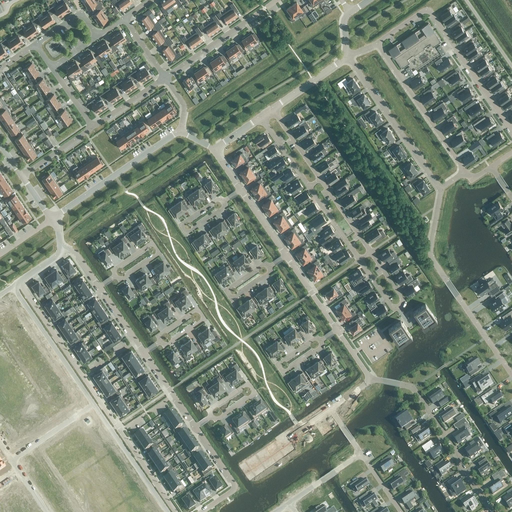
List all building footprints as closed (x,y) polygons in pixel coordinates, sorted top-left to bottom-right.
[(63,0),(65,2),(60,5),(65,13),(67,11),(68,12),(71,10),(66,4),(69,2),(67,0),(63,0)] [(94,0),(91,0),(85,4),(87,6),(86,7),(88,10),(94,6),(96,8),(101,5),(103,4),(101,1),(99,2),(98,0),(97,0),(95,2),(94,0)] [(116,0),(115,0),(119,6),(120,5),(122,9),(127,6),(123,0),(117,0),(117,1),(116,0)] [(171,6),(166,0),(162,0),(160,2),(163,6),(160,8),(165,15),(168,13),(166,10),(171,6)] [(303,7),(301,8),(296,2),(291,6),(299,17),(306,12),(303,7)] [(232,8),(227,11),(232,20),(238,16),(235,12),(238,10),(233,3),(230,5),(232,8)] [(53,6),(50,8),(53,13),(56,11),(60,17),(63,15),(63,14),(65,13),(60,5),(55,9),(53,6)] [(101,5),(96,8),(98,11),(92,15),(94,18),(95,18),(96,20),(104,14),(101,9),(103,8),(101,5)] [(445,21),(454,14),(456,13),(451,5),(444,10),(446,12),(444,13),(441,15),(445,21)] [(299,17),(291,6),(287,9),(291,15),(288,17),(292,22),(295,20),(293,17),(297,14),(299,17)] [(49,12),(44,16),(49,24),(51,22),(52,23),(55,21),(51,15),(53,13),(50,8),(47,10),(49,12)] [(144,25),(152,19),(149,14),(152,12),(150,9),(142,14),(144,17),(140,20),(144,25)] [(232,20),(227,11),(222,15),(220,12),(217,14),(222,21),(224,19),(227,23),(232,20)] [(104,14),(96,20),(98,22),(97,23),(99,26),(102,24),(102,25),(106,22),(105,21),(108,20),(104,14)] [(459,22),(454,14),(445,21),(448,26),(449,25),(453,22),(454,25),(459,22)] [(214,20),(209,24),(215,32),(220,28),(217,24),(220,22),(215,15),(212,17),(214,20)] [(37,17),(34,19),(38,24),(40,22),(45,28),(47,26),(47,25),(49,24),(44,16),(39,20),(37,17)] [(33,23),(28,27),(33,35),(36,33),(36,34),(39,32),(35,26),(38,24),(34,19),(31,21),(33,23)] [(155,23),(152,19),(144,25),(147,30),(151,27),(153,29),(160,24),(158,21),(155,23)] [(408,59),(413,55),(414,56),(425,49),(424,48),(430,44),(433,47),(441,42),(433,31),(432,31),(431,30),(432,29),(428,23),(389,50),(393,56),(394,55),(396,57),(394,58),(402,69),(410,63),(408,59)] [(453,32),(456,37),(466,31),(461,23),(456,27),(457,29),(456,30),(453,32)] [(162,27),(160,24),(153,29),(155,32),(151,35),(154,40),(163,34),(160,29),(162,27)] [(215,32),(209,24),(204,27),(202,24),(199,26),(204,33),(207,31),(210,36),(215,32)] [(21,28),(18,30),(22,35),(25,33),(29,39),(32,37),(31,36),(33,35),(28,27),(23,30),(21,28)] [(196,32),(191,36),(197,44),(203,40),(200,36),(202,34),(198,27),(194,29),(196,32)] [(466,31),(456,37),(460,42),(463,40),(464,39),(466,42),(473,37),(468,29),(466,31)] [(22,35),(18,30),(16,32),(18,34),(12,38),(18,46),(20,44),(21,45),(23,43),(19,37),(22,35)] [(120,31),(115,34),(121,43),(126,39),(128,42),(130,40),(127,35),(124,37),(120,31)] [(246,36),(253,46),(257,42),(256,41),(258,39),(255,34),(253,36),(251,33),(246,36)] [(121,43),(115,34),(110,38),(115,44),(112,45),(115,50),(118,49),(116,46),(121,43)] [(163,34),(154,40),(157,45),(162,42),(163,45),(171,40),(169,37),(166,39),(163,34)] [(197,44),(191,36),(187,39),(185,36),(181,38),(187,45),(189,44),(192,48),(197,44)] [(248,49),(253,46),(246,36),(242,39),(243,42),(241,44),(246,51),(249,50),(248,49)] [(18,46),(12,38),(7,41),(6,39),(3,41),(6,46),(9,44),(13,50),(16,48),(15,47),(18,46)] [(165,47),(161,50),(165,55),(173,49),(170,45),(173,43),(171,40),(163,45),(165,47)] [(215,48),(226,42),(225,40),(214,46),(215,48)] [(464,49),(468,54),(477,48),(472,40),(467,43),(469,46),(468,47),(464,49)] [(115,50),(112,45),(110,47),(105,41),(100,44),(106,53),(111,50),(113,52),(115,50)] [(106,53),(100,44),(95,48),(100,54),(97,56),(101,61),(103,59),(101,56),(106,53)] [(230,47),(237,56),(244,52),(239,45),(237,47),(235,44),(230,47)] [(446,54),(440,45),(437,48),(442,56),(446,54)] [(230,61),(237,56),(230,47),(226,50),(228,53),(225,54),(230,61)] [(477,48),(468,54),(471,59),(475,57),(476,56),(478,58),(482,55),(477,48)] [(181,55),(179,52),(176,54),(173,49),(165,55),(168,60),(172,57),(174,60),(181,55)] [(91,51),(86,55),(92,63),(96,60),(99,63),(101,61),(97,56),(95,57),(91,51)] [(92,63),(86,55),(81,58),(85,64),(82,66),(86,71),(88,69),(87,66),(92,63)] [(125,63),(131,58),(129,55),(122,59),(125,63)] [(219,55),(215,58),(220,66),(221,67),(226,64),(224,62),(227,61),(223,56),(221,57),(219,55)] [(480,71),(490,64),(484,56),(479,60),(480,63),(476,66),(480,71)] [(220,66),(215,58),(210,61),(212,64),(209,65),(213,71),(220,66)] [(441,59),(436,62),(442,72),(453,65),(448,58),(443,62),(441,59)] [(86,71),(82,66),(80,68),(76,61),(71,65),(77,73),(82,70),(83,73),(86,71)] [(27,74),(35,69),(33,66),(34,66),(32,63),(30,65),(29,64),(25,66),(26,67),(21,71),(22,73),(25,71),(27,74)] [(139,68),(141,71),(147,79),(151,76),(147,70),(150,68),(146,63),(139,68)] [(495,71),(490,64),(480,71),(483,76),(487,73),(489,75),(495,71)] [(77,73),(71,65),(66,68),(70,74),(68,76),(71,81),(75,78),(74,76),(77,73)] [(199,69),(205,78),(212,74),(207,67),(205,68),(203,66),(199,69)] [(415,75),(409,67),(406,69),(411,77),(415,75)] [(36,71),(35,69),(27,74),(31,79),(28,81),(30,84),(35,80),(33,77),(39,73),(37,70),(36,71)] [(198,83),(205,78),(199,69),(194,72),(196,75),(194,76),(198,83)] [(147,79),(141,71),(138,73),(136,70),(131,73),(135,78),(138,76),(142,82),(147,79)] [(135,78),(131,73),(127,76),(129,79),(126,81),(132,89),(136,86),(132,80),(135,78)] [(417,79),(411,83),(416,89),(425,83),(421,77),(421,76),(420,73),(415,76),(417,79)] [(454,85),(462,79),(458,73),(453,77),(451,74),(446,78),(449,82),(451,81),(454,85)] [(491,87),(500,81),(495,73),(490,77),(492,79),(488,82),(491,87)] [(189,89),(194,86),(193,84),(195,83),(192,78),(189,79),(188,77),(183,80),(183,81),(182,82),(185,85),(186,85),(189,89)] [(345,78),(337,83),(340,87),(343,85),(345,88),(348,86),(353,93),(359,88),(357,85),(357,84),(355,82),(352,78),(347,82),(347,81),(345,78)] [(441,87),(446,84),(442,78),(437,82),(440,86),(441,87)] [(35,80),(30,84),(32,86),(35,85),(38,90),(46,84),(44,82),(45,81),(43,79),(37,83),(35,80)] [(121,80),(117,84),(120,88),(123,87),(127,93),(132,89),(126,81),(123,83),(121,80)] [(502,80),(500,81),(491,87),(495,93),(499,89),(501,92),(508,87),(502,80)] [(46,84),(38,90),(41,95),(39,96),(41,99),(46,96),(44,93),(50,89),(48,86),(47,87),(46,84)] [(114,89),(111,91),(117,100),(122,96),(117,90),(120,88),(117,84),(112,87),(114,89)] [(425,96),(422,98),(426,105),(430,103),(433,101),(433,100),(436,98),(432,92),(433,91),(431,88),(425,92),(427,94),(425,96)] [(474,95),(469,89),(466,91),(463,88),(457,92),(460,96),(464,102),(467,100),(468,100),(471,98),(471,97),(474,95)] [(503,104),(511,98),(507,90),(502,94),(504,96),(499,99),(503,104)] [(105,92),(102,94),(105,99),(108,97),(112,103),(117,100),(111,91),(106,94),(105,92)] [(46,96),(41,99),(43,102),(45,100),(49,105),(56,100),(55,98),(56,97),(54,94),(48,98),(46,96)] [(105,99),(102,94),(99,96),(101,98),(96,101),(102,110),(107,107),(103,101),(105,99)] [(367,99),(364,94),(357,99),(355,96),(350,99),(347,101),(349,104),(352,102),(354,106),(359,102),(363,108),(364,107),(365,108),(368,106),(367,105),(370,103),(369,102),(370,102),(368,99),(367,99)] [(511,97),(511,98),(503,104),(506,109),(511,106),(511,108),(511,97)] [(56,100),(49,105),(51,108),(48,110),(52,115),(57,111),(55,109),(61,105),(59,102),(58,102),(56,100)] [(102,110),(96,101),(91,105),(90,102),(87,104),(90,109),(93,107),(97,113),(102,110)] [(447,108),(443,102),(437,107),(439,110),(433,114),(437,121),(446,114),(444,110),(447,108)] [(170,103),(166,106),(171,114),(176,110),(174,107),(173,107),(170,103)] [(474,117),(484,110),(479,103),(473,107),(471,104),(464,108),(467,112),(470,110),(474,117)] [(160,109),(166,117),(167,118),(171,115),(171,114),(166,106),(165,106),(160,109)] [(158,110),(156,112),(162,120),(166,117),(160,109),(159,107),(157,108),(158,110)] [(9,114),(5,109),(0,112),(0,116),(1,119),(9,114)] [(57,111),(52,115),(55,120),(58,118),(60,121),(67,116),(66,114),(67,113),(65,110),(59,114),(57,111)] [(371,114),(369,111),(362,115),(366,121),(371,118),(373,122),(372,123),(374,126),(375,125),(376,126),(378,124),(379,125),(382,123),(381,122),(382,121),(375,111),(371,114)] [(162,120),(156,112),(152,115),(157,123),(162,120)] [(10,113),(9,114),(1,119),(5,124),(15,117),(16,117),(15,115),(12,116),(10,113)] [(287,121),(291,127),(301,120),(296,114),(292,116),(293,117),(287,121)] [(157,123),(152,115),(147,118),(153,127),(157,123)] [(457,121),(453,115),(447,120),(449,123),(442,128),(447,134),(457,127),(454,123),(457,121)] [(67,116),(60,121),(63,126),(66,124),(66,125),(70,123),(69,122),(72,120),(70,117),(69,118),(67,116)] [(16,119),(15,117),(5,124),(8,129),(16,124),(14,121),(16,119)] [(36,121),(34,117),(25,123),(28,127),(36,121)] [(489,126),(493,124),(489,118),(483,122),(481,119),(473,124),(477,130),(481,127),(483,131),(486,128),(487,129),(490,127),(489,126)] [(143,121),(138,124),(144,133),(149,129),(143,121)] [(299,125),(301,127),(294,132),(299,139),(308,132),(306,129),(309,127),(305,121),(299,125)] [(19,129),(16,124),(8,129),(12,134),(19,129)] [(134,127),(140,136),(144,133),(138,124),(134,127)] [(129,130),(135,139),(140,136),(134,127),(129,130)] [(389,132),(387,128),(382,132),(380,129),(375,133),(379,139),(383,137),(387,143),(390,141),(390,142),(394,140),(393,139),(394,138),(392,135),(390,131),(389,132)] [(131,142),(135,139),(129,130),(125,133),(131,142)] [(463,134),(461,131),(456,135),(458,137),(452,141),(456,148),(466,142),(462,135),(463,134)] [(125,133),(120,136),(126,145),(131,142),(125,133)] [(307,150),(312,147),(316,144),(313,139),(315,138),(312,133),(306,137),(308,140),(302,144),(307,150)] [(492,134),(487,138),(489,141),(491,140),(495,146),(504,140),(500,133),(494,137),(492,134)] [(19,145),(26,140),(23,134),(15,139),(19,145)] [(259,136),(254,140),(258,145),(260,144),(262,147),(271,141),(267,135),(261,139),(259,136)] [(126,145),(120,136),(117,138),(116,136),(114,138),(119,145),(118,146),(120,149),(126,145)] [(26,140),(19,145),(22,150),(31,144),(32,143),(31,141),(28,142),(26,140)] [(470,147),(473,152),(481,146),(478,141),(470,147)] [(31,144),(22,150),(26,155),(34,149),(31,144)] [(324,155),(322,152),(325,149),(322,144),(312,150),(314,153),(310,156),(315,162),(324,155)] [(403,151),(399,145),(395,148),(393,146),(388,149),(391,154),(394,152),(399,159),(402,157),(403,158),(405,156),(405,155),(405,154),(406,154),(404,150),(403,151)] [(279,153),(274,146),(266,152),(270,158),(279,153)] [(36,151),(34,149),(26,155),(30,160),(33,158),(32,157),(40,152),(39,150),(36,151)] [(263,150),(254,156),(256,159),(265,153),(263,150)] [(243,164),(248,161),(242,153),(231,160),(235,166),(241,162),(243,164)] [(476,159),(472,153),(463,159),(468,165),(476,159)] [(100,160),(97,156),(92,159),(98,167),(103,164),(101,160),(100,160)] [(278,158),(275,160),(268,164),(271,169),(275,167),(277,170),(287,164),(283,158),(280,160),(278,158)] [(98,167),(92,159),(87,162),(93,170),(98,167)] [(93,170),(87,162),(83,165),(89,174),(93,170)] [(322,172),(328,168),(330,171),(335,167),(334,164),(330,167),(326,162),(320,166),(318,167),(322,172)] [(417,172),(410,162),(404,167),(404,168),(406,171),(407,171),(409,174),(407,176),(410,181),(415,177),(413,175),(417,172)] [(239,172),(243,177),(251,171),(246,164),(244,165),(245,168),(239,172)] [(89,174),(83,165),(78,168),(79,169),(84,177),(89,174)] [(330,184),(337,180),(338,179),(334,173),(337,171),(335,168),(330,172),(332,174),(326,178),(330,184)] [(84,177),(79,169),(74,173),(79,180),(84,177)] [(282,176),(286,182),(295,176),(290,169),(288,171),(287,171),(283,174),(282,171),(276,175),(272,178),(274,182),(282,176)] [(246,182),(253,178),(254,181),(259,177),(257,174),(256,175),(252,171),(243,177),(246,182)] [(44,176),(41,178),(45,183),(54,178),(50,173),(45,177),(44,176)] [(54,178),(45,183),(48,188),(57,182),(54,178)] [(254,194),(264,187),(261,183),(262,182),(260,179),(255,182),(257,185),(251,189),(254,194)] [(344,179),(337,184),(339,186),(334,190),(336,192),(335,192),(337,194),(338,196),(348,190),(345,185),(348,184),(344,179)] [(215,183),(214,184),(211,180),(203,185),(209,193),(218,187),(215,183)] [(289,183),(283,187),(287,192),(290,190),(293,194),(303,187),(298,180),(291,186),(289,183)] [(412,183),(415,188),(418,187),(423,194),(426,192),(427,193),(429,191),(429,190),(430,190),(423,180),(419,183),(417,180),(412,183)] [(0,184),(0,190),(0,191),(9,185),(6,181),(0,184)] [(60,186),(57,182),(48,188),(51,192),(60,186)] [(357,186),(350,191),(353,195),(360,190),(362,193),(366,191),(361,184),(357,186)] [(4,196),(12,190),(9,185),(0,191),(4,196)] [(60,186),(51,192),(55,198),(58,196),(58,195),(63,191),(60,186)] [(265,186),(264,187),(254,194),(258,199),(264,194),(266,197),(270,193),(268,191),(265,186)] [(193,192),(199,200),(206,195),(203,190),(200,192),(198,189),(193,192)] [(199,200),(193,192),(188,195),(190,199),(188,201),(191,206),(199,200)] [(301,192),(294,197),(296,200),(297,199),(301,205),(310,198),(306,192),(303,194),(301,192)] [(356,201),(352,194),(342,201),(346,208),(356,201)] [(10,205),(11,205),(18,200),(15,195),(8,199),(7,198),(4,200),(6,203),(7,202),(10,205)] [(262,205),(265,210),(274,204),(269,197),(266,198),(268,201),(262,205)] [(183,199),(175,204),(181,213),(189,207),(183,199)] [(11,205),(14,209),(21,204),(18,200),(11,205)] [(498,202),(488,209),(493,216),(494,215),(497,220),(503,216),(500,211),(503,209),(498,202)] [(13,210),(16,214),(24,208),(21,204),(14,209),(13,210)] [(181,213),(175,204),(168,210),(173,218),(181,213)] [(280,211),(275,204),(265,210),(269,215),(276,210),(278,213),(280,211)] [(314,204),(306,209),(305,207),(296,213),(298,216),(305,211),(308,216),(318,210),(314,204)] [(12,215),(7,206),(3,208),(8,218),(12,215)] [(359,218),(366,213),(363,209),(361,210),(358,207),(350,213),(354,219),(357,216),(359,218)] [(19,219),(27,213),(24,208),(16,214),(19,219)] [(273,221),(277,226),(287,219),(284,214),(285,214),(283,211),(278,215),(280,217),(273,221)] [(235,212),(226,218),(232,227),(239,221),(236,217),(238,216),(235,212)] [(27,221),(31,218),(27,213),(19,219),(17,220),(18,222),(20,221),(22,223),(27,220),(27,221)] [(372,217),(369,213),(358,220),(360,223),(358,224),(362,231),(371,225),(368,220),(372,217)] [(322,215),(312,222),(316,228),(312,231),(314,234),(319,230),(317,228),(326,222),(322,215)] [(287,219),(277,226),(280,231),(288,226),(290,228),(293,226),(287,219)] [(508,236),(511,233),(511,223),(511,224),(508,219),(502,223),(505,228),(504,229),(508,236)] [(223,220),(216,225),(221,233),(226,229),(224,226),(226,224),(223,220)] [(135,225),(133,227),(133,228),(135,231),(141,240),(146,237),(142,231),(145,228),(141,222),(135,225)] [(9,225),(15,233),(18,231),(13,223),(9,225)] [(216,225),(208,230),(211,235),(213,238),(216,236),(221,233),(216,225)] [(334,233),(330,227),(321,233),(324,236),(319,240),(322,245),(332,238),(331,235),(334,233)] [(133,228),(126,233),(130,239),(132,237),(136,243),(141,240),(135,231),(133,228)] [(285,238),(288,243),(299,235),(296,231),(296,230),(294,228),(289,231),(291,233),(285,238)] [(386,235),(382,230),(379,232),(376,228),(368,234),(366,236),(370,242),(376,238),(378,241),(386,235)] [(198,237),(204,245),(211,240),(206,232),(198,237)] [(299,235),(288,243),(291,248),(298,243),(299,246),(304,242),(302,239),(302,240),(299,235)] [(118,243),(124,252),(129,249),(125,243),(127,241),(124,236),(119,239),(121,241),(118,243)] [(204,245),(198,237),(190,243),(196,251),(204,245)] [(328,250),(331,248),(334,252),(335,251),(335,252),(337,250),(343,245),(338,239),(331,244),(330,241),(324,245),(328,250)] [(119,255),(124,252),(118,243),(115,245),(113,243),(109,246),(112,251),(115,249),(119,255)] [(260,249),(256,244),(250,249),(253,253),(251,254),(254,259),(256,258),(257,258),(263,254),(263,253),(260,249)] [(296,254),(299,259),(306,254),(309,252),(304,245),(301,247),(303,249),(296,254)] [(104,250),(105,252),(99,256),(106,265),(113,261),(108,255),(110,254),(107,248),(104,250)] [(343,253),(341,250),(333,256),(337,262),(339,261),(341,264),(351,257),(347,251),(343,253)] [(385,251),(382,253),(382,254),(380,255),(384,261),(389,257),(391,260),(397,256),(394,251),(391,254),(388,250),(385,252),(385,251)] [(243,254),(238,258),(244,266),(252,261),(248,256),(246,258),(243,254)] [(306,254),(299,259),(303,264),(309,260),(311,262),(316,259),(312,254),(308,256),(306,254)] [(388,268),(392,274),(395,272),(398,270),(400,268),(398,264),(401,262),(398,257),(392,261),(394,264),(388,268)] [(234,261),(231,263),(233,266),(237,271),(244,266),(238,258),(234,261)] [(313,266),(307,270),(311,275),(320,269),(322,267),(318,263),(317,260),(312,263),(313,266)] [(69,261),(63,265),(66,269),(68,272),(65,273),(69,278),(74,275),(72,272),(75,270),(69,261)] [(158,264),(164,273),(169,270),(170,272),(173,271),(169,266),(167,267),(163,261),(161,263),(160,263),(158,264)] [(158,281),(163,278),(161,275),(164,273),(158,264),(155,266),(155,267),(153,268),(157,274),(155,276),(158,281)] [(234,273),(231,268),(228,265),(226,267),(225,267),(219,271),(225,279),(234,273)] [(56,269),(51,273),(57,283),(58,284),(62,281),(63,283),(67,280),(63,274),(60,275),(59,274),(56,269)] [(320,269),(311,275),(314,280),(321,275),(323,278),(325,276),(320,269)] [(363,275),(359,270),(357,271),(356,271),(354,273),(351,275),(354,279),(351,281),(354,286),(359,282),(358,279),(363,275)] [(225,279),(219,271),(213,275),(219,284),(225,279)] [(51,273),(45,277),(48,281),(49,283),(47,285),(50,290),(53,288),(52,286),(57,283),(51,273)] [(396,280),(399,283),(400,284),(405,280),(407,283),(413,279),(409,275),(407,277),(404,273),(401,275),(401,274),(398,276),(398,277),(396,278),(396,280)] [(146,274),(141,277),(147,286),(149,284),(151,286),(156,283),(152,278),(150,280),(146,274)] [(141,277),(136,280),(140,286),(137,288),(141,293),(143,291),(142,289),(147,286),(141,277)] [(285,287),(282,282),(283,282),(280,278),(271,284),(277,292),(285,287)] [(419,283),(416,278),(408,284),(410,287),(404,291),(405,292),(407,296),(408,297),(411,295),(414,293),(416,291),(414,287),(419,283)] [(82,279),(75,284),(78,289),(86,284),(82,279)] [(361,290),(363,294),(366,292),(367,293),(369,291),(369,290),(372,288),(368,282),(365,284),(363,281),(355,287),(358,292),(361,290)] [(487,281),(477,288),(482,296),(488,291),(490,295),(499,288),(495,282),(490,285),(487,281)] [(38,282),(32,286),(34,288),(33,288),(35,292),(36,291),(39,295),(43,292),(45,294),(49,291),(46,286),(45,286),(43,288),(42,286),(38,282)] [(86,284),(78,289),(81,294),(89,289),(86,284)] [(135,296),(138,294),(135,289),(132,291),(128,285),(123,289),(129,298),(134,294),(135,296)] [(260,292),(266,300),(272,296),(270,292),(272,291),(269,286),(260,292)] [(336,291),(333,287),(324,293),(326,295),(325,295),(327,299),(328,298),(329,299),(336,295),(337,297),(343,294),(339,289),(336,291)] [(89,289),(81,294),(85,299),(92,294),(89,289)] [(187,295),(189,294),(185,289),(181,292),(182,295),(180,296),(180,297),(187,307),(192,303),(187,295)] [(266,300),(260,292),(254,296),(259,304),(266,300)] [(500,298),(490,305),(494,311),(498,309),(500,312),(504,309),(502,306),(505,304),(501,299),(505,296),(503,292),(498,295),(500,298)] [(370,296),(367,298),(369,302),(366,304),(370,309),(375,305),(373,302),(379,298),(378,297),(379,297),(376,294),(375,293),(372,294),(369,296),(370,296)] [(180,297),(177,299),(176,297),(171,300),(174,305),(176,303),(181,311),(187,307),(180,297)] [(95,298),(87,303),(91,308),(98,303),(95,298)] [(243,303),(251,314),(249,311),(257,306),(251,298),(243,303)] [(347,302),(345,298),(339,303),(341,306),(336,309),(336,310),(336,311),(338,314),(339,314),(348,308),(345,303),(347,302)] [(52,300),(45,305),(48,310),(56,304),(54,301),(52,299),(52,300)] [(165,307),(162,308),(169,319),(175,315),(169,307),(171,306),(168,301),(163,304),(165,307)] [(98,303),(91,308),(94,312),(102,307),(98,303)] [(251,314),(243,303),(236,308),(242,317),(245,314),(246,317),(251,314)] [(56,304),(48,310),(51,314),(59,309),(61,307),(60,306),(58,307),(56,304)] [(435,318),(425,304),(413,312),(414,314),(418,320),(422,326),(435,318)] [(387,310),(385,306),(384,306),(384,305),(378,309),(376,306),(370,310),(374,315),(377,313),(379,316),(382,315),(385,313),(387,311),(387,310)] [(102,307),(94,312),(97,317),(105,312),(102,307)] [(169,319),(162,308),(157,312),(155,309),(153,311),(156,316),(158,314),(164,322),(169,319)] [(348,308),(339,314),(340,315),(339,315),(341,319),(342,318),(342,319),(349,315),(350,317),(355,314),(354,311),(351,313),(348,308)] [(59,309),(51,314),(55,319),(62,314),(65,312),(64,312),(63,310),(61,312),(59,309)] [(504,322),(501,324),(506,330),(511,325),(511,309),(508,313),(502,316),(504,319),(503,320),(504,322)] [(99,320),(97,322),(98,323),(100,326),(106,322),(104,319),(106,318),(108,317),(105,312),(97,317),(99,320)] [(145,320),(145,321),(144,321),(151,331),(157,327),(153,321),(155,319),(152,314),(149,316),(150,317),(145,320)] [(353,335),(362,328),(359,325),(363,322),(359,317),(353,321),(355,323),(348,328),(349,330),(351,334),(352,333),(353,335)] [(65,318),(57,323),(61,328),(68,323),(65,318)] [(312,323),(310,324),(307,320),(300,325),(305,333),(314,327),(312,323)] [(398,343),(410,335),(402,323),(400,321),(388,329),(397,343),(398,343)] [(68,323),(61,328),(64,333),(72,328),(73,327),(69,322),(68,323)] [(106,322),(100,326),(102,329),(104,327),(107,332),(115,327),(112,322),(109,323),(108,324),(106,322)] [(18,333),(13,336),(15,339),(27,331),(26,329),(23,325),(23,324),(16,329),(18,333)] [(177,327),(178,328),(172,331),(174,334),(184,327),(182,324),(177,327)] [(214,329),(211,331),(208,326),(203,330),(210,340),(212,338),(215,342),(220,338),(214,329)] [(107,332),(106,332),(109,337),(118,331),(115,327),(107,332)] [(72,328),(64,333),(67,338),(75,332),(72,328)] [(294,328),(290,332),(295,340),(303,335),(299,330),(297,332),(294,328)] [(203,330),(197,334),(202,341),(200,342),(204,349),(207,347),(205,343),(210,340),(203,330)] [(27,331),(15,339),(17,342),(22,339),(25,342),(32,338),(31,337),(32,337),(29,333),(27,331)] [(75,332),(67,338),(71,342),(74,340),(75,343),(82,338),(77,331),(75,332)] [(118,331),(109,337),(113,342),(121,336),(118,331)] [(285,336),(282,338),(284,340),(288,345),(295,340),(290,332),(285,335),(285,336)] [(191,338),(185,342),(192,352),(195,350),(197,353),(201,350),(197,344),(195,345),(191,338)] [(277,341),(272,344),(278,352),(285,347),(282,342),(280,340),(277,341)] [(84,341),(74,347),(77,352),(85,347),(87,346),(84,341)] [(30,350),(25,353),(27,356),(39,348),(37,346),(38,346),(35,342),(34,342),(27,347),(30,350)] [(185,342),(180,346),(184,353),(182,354),(186,360),(191,357),(189,354),(192,352),(185,342)] [(272,344),(264,349),(270,358),(278,352),(272,344)] [(85,347),(77,352),(81,357),(88,352),(85,347)] [(39,348),(27,356),(29,360),(34,356),(36,360),(43,355),(39,348)] [(131,350),(122,356),(126,361),(134,355),(133,353),(131,351),(131,350)] [(177,361),(180,365),(184,362),(179,355),(177,356),(173,351),(168,354),(174,363),(177,361)] [(324,356),(324,357),(322,358),(326,363),(328,362),(331,366),(337,361),(334,356),(331,352),(330,351),(324,356)] [(88,352),(81,357),(84,362),(91,357),(88,352)] [(38,363),(34,366),(36,369),(48,361),(43,355),(36,360),(38,363)] [(134,355),(126,361),(129,366),(138,360),(137,359),(136,358),(134,355)] [(469,363),(465,365),(468,369),(466,370),(471,377),(477,373),(474,369),(480,365),(476,358),(472,360),(468,362),(469,363)] [(138,360),(129,366),(132,370),(141,365),(139,362),(138,360)] [(312,365),(318,373),(326,368),(320,360),(312,365)] [(48,361),(36,369),(38,373),(43,369),(45,373),(52,368),(52,367),(50,363),(49,363),(48,361)] [(233,369),(230,371),(231,371),(237,381),(243,377),(238,370),(240,369),(236,363),(231,366),(233,369)] [(132,370),(131,371),(136,379),(142,375),(140,372),(144,370),(144,369),(142,367),(141,365),(132,370)] [(318,373),(312,365),(305,370),(311,378),(318,373)] [(95,375),(93,376),(97,381),(106,375),(101,368),(94,373),(95,375)] [(342,378),(348,375),(346,370),(340,373),(342,378)] [(231,371),(226,375),(224,373),(222,374),(225,379),(227,378),(232,385),(237,381),(231,371)] [(50,380),(45,383),(48,387),(59,378),(58,376),(56,372),(55,372),(48,377),(50,380)] [(302,372),(295,377),(300,385),(308,380),(302,372)] [(330,373),(327,375),(331,382),(335,380),(330,373)] [(106,375),(97,381),(98,383),(100,385),(100,386),(109,379),(106,375)] [(142,375),(136,379),(140,384),(141,386),(151,379),(149,377),(148,375),(144,377),(142,375)] [(218,380),(213,383),(220,393),(226,389),(221,382),(223,381),(219,376),(216,378),(218,380)] [(481,376),(471,382),(476,389),(479,387),(482,391),(492,384),(487,377),(483,379),(481,376)] [(300,385),(295,377),(287,382),(293,391),(300,385)] [(59,378),(48,387),(50,390),(55,386),(57,390),(64,385),(64,384),(61,380),(61,381),(59,378)] [(109,379),(100,386),(102,388),(103,390),(112,384),(109,379)] [(141,386),(140,387),(144,392),(146,391),(154,384),(153,382),(151,380),(151,379),(141,386)] [(207,384),(204,386),(208,391),(210,390),(215,397),(220,393),(213,383),(210,386),(208,383),(207,384)] [(112,384),(103,390),(105,393),(106,395),(107,395),(111,393),(112,395),(118,391),(116,388),(115,389),(112,384)] [(147,393),(145,395),(148,399),(154,395),(152,393),(158,389),(157,389),(156,387),(154,384),(146,391),(147,393)] [(195,395),(196,396),(195,396),(202,406),(208,401),(204,395),(206,394),(202,388),(197,391),(199,393),(195,395)] [(443,397),(443,396),(438,389),(428,396),(433,404),(437,401),(438,403),(441,407),(449,402),(446,397),(444,399),(443,397)] [(114,398),(110,400),(113,405),(123,399),(120,394),(121,393),(119,390),(118,391),(112,395),(114,398)] [(491,406),(503,398),(499,392),(493,396),(491,392),(481,399),(482,401),(483,402),(485,406),(489,403),(491,405),(490,405),(491,406)] [(7,393),(0,397),(0,407),(6,403),(4,400),(9,396),(7,393)] [(72,397),(67,400),(73,408),(77,405),(72,397)] [(123,399),(113,405),(115,408),(116,410),(117,410),(126,404),(129,402),(127,400),(125,401),(123,399)] [(67,400),(63,403),(68,411),(73,408),(67,400)] [(260,402),(255,406),(261,415),(269,410),(264,403),(262,404),(260,402)] [(6,403),(0,407),(0,408),(4,414),(16,406),(14,403),(9,406),(6,403)] [(63,403),(58,406),(64,414),(68,411),(63,403)] [(126,404),(117,410),(118,412),(120,414),(120,415),(129,409),(126,404)] [(16,406),(4,414),(5,416),(5,417),(8,420),(8,421),(15,416),(13,413),(18,409),(16,406)] [(249,409),(251,412),(248,413),(253,420),(261,415),(255,406),(249,409)] [(440,416),(445,423),(455,415),(451,409),(449,406),(444,410),(445,412),(440,416)] [(53,408),(49,411),(54,419),(59,416),(53,408)] [(495,412),(488,417),(490,421),(495,417),(498,422),(502,419),(504,421),(511,415),(508,408),(497,416),(495,412)] [(49,411),(44,414),(50,422),(54,419),(49,411)] [(166,411),(161,415),(167,423),(168,422),(167,421),(176,416),(172,411),(168,414),(166,411)] [(395,419),(397,422),(402,429),(404,427),(406,431),(412,427),(409,424),(412,422),(408,415),(409,414),(406,411),(395,419)] [(44,414),(39,417),(45,425),(50,422),(44,414)] [(247,417),(245,418),(242,414),(237,418),(243,427),(251,422),(247,417)] [(176,416),(167,421),(168,422),(171,426),(179,421),(176,416)] [(237,418),(231,422),(235,427),(233,429),(236,434),(239,432),(238,431),(243,427),(237,418)] [(459,432),(453,436),(458,444),(470,437),(469,436),(464,429),(466,428),(464,424),(467,423),(464,419),(453,426),(456,429),(459,432)] [(35,421),(31,425),(36,433),(41,430),(35,421)] [(179,421),(171,426),(174,431),(173,432),(175,434),(180,431),(178,428),(182,425),(179,421)] [(295,437),(291,439),(299,450),(302,448),(304,451),(321,440),(319,436),(322,434),(315,423),(311,426),(309,422),(292,434),(295,437)] [(507,435),(511,432),(511,425),(511,424),(503,429),(507,435)] [(31,425),(26,428),(32,436),(36,433),(31,425)] [(225,426),(219,431),(225,439),(231,435),(233,434),(229,427),(227,428),(225,426)] [(416,432),(418,434),(417,435),(421,442),(431,435),(426,428),(421,432),(419,430),(420,430),(417,427),(411,431),(413,435),(416,432)] [(26,428),(22,431),(27,439),(32,436),(26,428)] [(137,435),(135,436),(138,441),(146,436),(141,429),(136,432),(137,435)] [(180,431),(175,434),(179,441),(189,435),(186,430),(185,431),(181,433),(180,431)] [(22,431),(17,434),(23,442),(27,439),(22,431)] [(189,435),(179,441),(183,446),(192,439),(189,435)] [(146,436),(138,441),(141,446),(149,441),(146,436)] [(169,438),(166,440),(171,447),(174,445),(169,438)] [(192,439),(183,446),(185,450),(186,450),(195,444),(192,439)] [(462,453),(463,454),(466,452),(470,459),(474,456),(475,457),(478,455),(477,454),(481,452),(479,449),(482,447),(477,439),(460,450),(467,446),(469,449),(462,453)] [(149,441),(141,446),(145,451),(151,447),(152,449),(152,450),(157,446),(156,444),(153,445),(150,441),(149,441)] [(434,445),(431,442),(427,445),(422,448),(425,452),(434,445)] [(185,450),(185,451),(190,458),(191,458),(190,457),(194,455),(193,452),(198,449),(195,444),(186,450),(185,450)] [(153,453),(148,456),(151,461),(159,455),(156,451),(159,449),(157,446),(152,450),(152,449),(151,450),(153,453)] [(443,452),(441,449),(441,448),(440,448),(438,446),(437,447),(429,453),(433,459),(435,458),(436,460),(439,457),(438,456),(443,452)] [(194,455),(190,457),(191,458),(195,465),(205,458),(202,453),(197,457),(195,454),(194,455)] [(159,455),(151,461),(154,465),(163,459),(164,459),(161,454),(159,455)] [(394,466),(390,460),(392,459),(390,456),(384,460),(386,463),(382,466),(380,467),(384,473),(387,470),(389,472),(392,470),(391,468),(394,466)] [(205,458),(195,465),(199,470),(208,463),(205,458)] [(477,469),(481,476),(491,469),(486,463),(487,462),(484,458),(478,463),(480,467),(477,469)] [(163,459),(154,465),(158,470),(166,464),(163,459)] [(208,463),(199,470),(204,477),(209,474),(207,471),(211,469),(212,468),(208,463)] [(446,472),(451,469),(448,463),(443,466),(441,463),(435,467),(439,472),(438,472),(439,473),(442,477),(446,473),(446,472)] [(166,464),(158,470),(161,474),(166,470),(168,473),(172,470),(173,469),(171,467),(169,468),(166,464)] [(169,476),(164,479),(167,484),(176,478),(173,473),(174,473),(172,470),(168,473),(167,473),(169,476)] [(405,470),(394,477),(396,480),(390,485),(394,490),(397,488),(398,489),(401,486),(401,485),(403,484),(401,480),(405,477),(404,475),(407,473),(405,470)] [(498,473),(499,475),(493,479),(495,482),(488,487),(493,495),(503,488),(500,484),(504,482),(502,479),(505,477),(501,471),(498,473)] [(208,478),(204,481),(205,482),(209,487),(211,485),(212,486),(216,492),(222,488),(220,485),(221,485),(219,482),(218,483),(215,477),(210,481),(208,478)] [(176,478),(167,484),(170,488),(179,483),(179,482),(176,478)] [(452,489),(457,496),(466,490),(461,483),(459,484),(455,478),(448,483),(452,489)] [(357,481),(350,486),(353,491),(356,489),(358,492),(368,485),(365,479),(359,483),(357,481)] [(179,483),(170,488),(173,493),(178,490),(180,492),(185,489),(180,482),(179,482),(179,483)] [(202,486),(198,489),(199,490),(205,499),(211,495),(209,493),(206,489),(209,488),(209,487),(205,482),(201,485),(202,486)] [(405,492),(407,495),(401,499),(405,505),(408,503),(409,503),(413,501),(412,500),(415,498),(411,493),(413,491),(410,488),(405,492)] [(194,489),(189,493),(192,498),(193,498),(195,496),(198,500),(200,503),(205,499),(199,490),(196,492),(194,489)] [(511,492),(503,499),(510,509),(511,507),(511,492)] [(186,498),(182,501),(185,505),(184,506),(186,509),(187,508),(189,510),(195,506),(190,499),(192,498),(189,493),(184,496),(186,498)] [(365,495),(359,499),(361,503),(363,502),(365,504),(367,507),(372,503),(372,504),(375,501),(377,500),(375,497),(373,494),(369,497),(367,494),(365,495)] [(466,509),(469,507),(472,511),(475,509),(474,508),(478,505),(472,497),(470,498),(469,496),(460,502),(466,509)]
